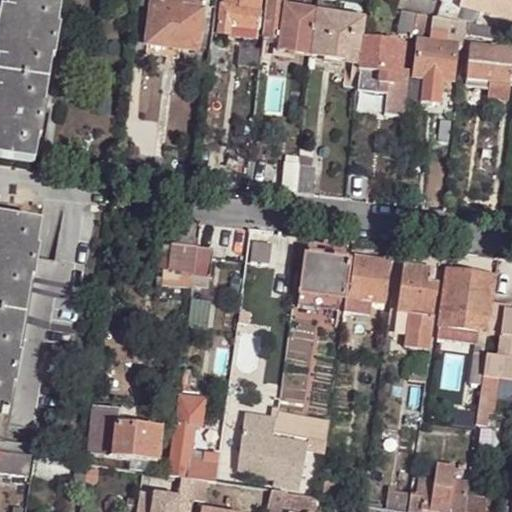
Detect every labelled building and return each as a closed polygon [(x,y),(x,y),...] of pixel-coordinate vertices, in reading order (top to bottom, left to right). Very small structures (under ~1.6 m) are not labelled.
[(0,80),(0,157),(41,161),(58,0),(54,0),(7,0),(7,10),(3,50),(0,80)] [(258,31),(261,0),(223,0),(223,7),(220,8),(217,35),(230,36),(231,28),(258,31)] [(265,0),(261,39),(281,42),(284,8),(284,0),(265,0)] [(511,0),(464,0),(463,8),(511,18),(511,0)] [(171,9),(152,6),(146,45),(196,52),(201,13),(182,10),(182,5),(171,3),(171,9)] [(281,42),(312,48),(316,13),(284,8),(281,42)] [(316,13),(312,48),(344,52),(348,19),(322,14),(316,13)] [(399,35),(415,38),(415,32),(417,16),(403,13),(399,35)] [(417,16),(415,32),(423,33),(424,33),(426,18),(417,16)] [(346,55),(361,57),(363,40),(365,21),(348,19),(344,52),(312,48),(311,57),(311,58),(345,64),(346,55)] [(499,43),(502,30),(467,24),(466,36),(499,43)] [(418,43),(414,78),(424,80),(421,103),(441,105),(444,81),(454,83),(457,48),(447,46),(448,36),(464,38),(465,28),(447,26),(446,35),(431,34),(430,44),(418,43)] [(257,40),(258,31),(231,28),(230,36),(229,37),(257,40)] [(415,32),(415,38),(422,40),(423,33),(415,32)] [(360,66),(359,71),(361,72),(367,72),(371,42),(363,40),(361,57),(361,62),(360,66)] [(371,42),(367,72),(366,74),(380,75),(388,76),(401,77),(405,45),(371,42)] [(467,89),(489,91),(491,92),(491,87),(511,89),(511,78),(511,69),(491,67),(493,50),(473,48),(470,61),(467,89)] [(511,53),(493,50),(491,67),(511,69),(511,53)] [(345,64),(360,66),(361,62),(361,57),(346,55),(345,64)] [(366,74),(367,72),(361,72),(359,93),(378,96),(380,85),(380,83),(380,75),(366,74)] [(401,80),(401,77),(388,76),(380,75),(380,83),(380,85),(401,88),(401,80)] [(380,85),(378,96),(387,97),(385,117),(405,119),(410,81),(401,80),(401,88),(380,85)] [(491,92),(489,91),(487,101),(508,103),(511,89),(491,87),(491,92)] [(286,167),(298,168),(299,157),(288,156),(286,167)] [(298,168),(298,169),(311,171),(313,159),(299,157),(298,168)] [(281,194),(295,195),(298,169),(298,168),(286,167),(284,166),(281,194)] [(295,195),(313,198),(315,171),(311,171),(298,169),(295,195)] [(223,187),(235,189),(237,176),(225,175),(223,187)] [(0,411),(9,413),(14,387),(17,388),(22,356),(20,356),(45,225),(0,217),(0,411)] [(247,231),(229,229),(227,245),(245,248),(247,231)] [(271,247),(254,245),(251,266),(269,267),(271,247)] [(193,276),(196,250),(172,246),(168,273),(193,276)] [(213,252),(196,250),(193,276),(210,279),(213,252)] [(244,253),(236,252),(234,266),(243,268),(244,253)] [(345,300),(350,258),(305,253),(299,294),(345,300)] [(354,260),(350,258),(345,300),(343,312),(342,315),(370,318),(371,303),(350,301),(354,260)] [(391,264),(354,260),(350,301),(371,303),(386,305),(391,264)] [(404,266),(401,286),(431,290),(432,286),(433,270),(404,266)] [(491,305),(489,321),(487,321),(493,278),(447,272),(440,328),(476,333),(475,345),(469,385),(480,387),(484,356),(486,356),(478,414),(476,427),(487,428),(489,415),(493,416),(498,380),(511,382),(511,320),(509,320),(510,313),(511,307),(491,305)] [(192,285),(193,276),(168,273),(167,283),(192,285)] [(435,317),(440,287),(432,286),(431,290),(401,286),(399,312),(411,314),(435,317)] [(343,312),(345,300),(299,294),(297,307),(343,312)] [(430,353),(435,317),(411,314),(407,349),(430,353)] [(440,328),(438,340),(475,345),(476,333),(440,328)] [(425,386),(427,378),(409,375),(408,384),(425,386)] [(204,402),(177,398),(176,399),(174,425),(194,427),(193,429),(200,430),(204,402)] [(90,456),(148,464),(152,431),(110,426),(112,412),(97,410),(90,456)] [(13,414),(9,413),(0,411),(0,442),(8,443),(13,414)] [(274,491),(300,494),(307,446),(274,441),(274,436),(276,422),(245,417),(237,473),(254,475),(253,478),(276,482),(274,491)] [(327,429),(276,421),(276,422),(274,436),(294,439),(294,440),(324,445),(327,429)] [(194,499),(197,482),(208,483),(215,484),(216,484),(218,466),(203,465),(189,463),(193,429),(194,427),(174,425),(166,477),(180,479),(177,499),(139,494),(138,501),(136,511),(191,511),(193,499),(194,499)] [(0,474),(28,478),(31,459),(0,453),(0,474)] [(218,466),(220,457),(204,454),(203,465),(218,466)] [(88,469),(88,468),(76,465),(73,485),(85,487),(86,481),(88,469)] [(98,471),(88,469),(86,481),(97,483),(98,471)] [(208,483),(197,482),(194,499),(194,502),(205,503),(208,483)] [(418,496),(464,502),(466,485),(440,482),(439,487),(419,484),(418,496)] [(343,486),(325,483),(322,498),(341,502),(343,486)] [(233,488),(216,484),(215,484),(213,495),(232,498),(233,488)] [(386,510),(403,511),(405,511),(408,494),(388,491),(386,510)] [(313,511),(315,500),(272,493),(266,511),(313,511)] [(418,496),(410,494),(407,511),(462,511),(464,502),(418,496)] [(464,511),(484,511),(486,499),(466,496),(464,511)] [(136,511),(138,501),(128,499),(125,511),(136,511)]
